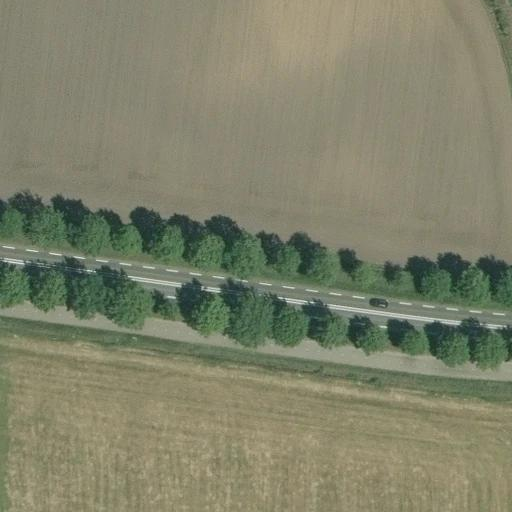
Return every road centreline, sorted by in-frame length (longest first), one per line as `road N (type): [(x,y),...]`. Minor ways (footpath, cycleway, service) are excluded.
road 1 (primary): [(511,329),(0,260)]
road 2 (unclassified): [(511,373),(293,351),(0,306)]
